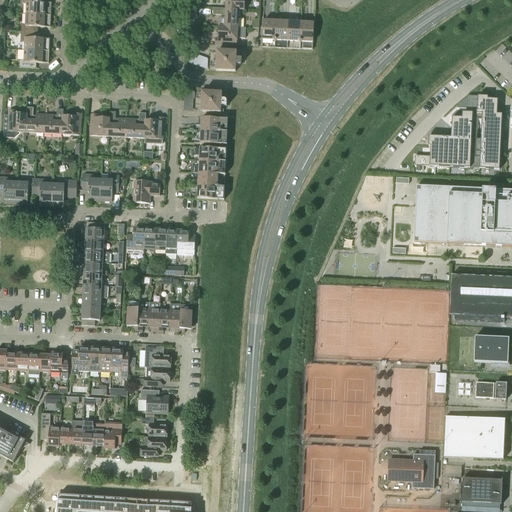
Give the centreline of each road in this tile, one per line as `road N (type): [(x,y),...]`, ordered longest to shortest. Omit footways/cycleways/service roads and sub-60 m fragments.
road 1 (secondary): [(242,511),(261,277),(292,175),(323,124)]
road 2 (residential): [(184,342),(177,467),(48,461),(19,489)]
road 3 (residential): [(69,73),(85,92),(173,99),(170,216)]
road 4 (secondary): [(323,124),(406,36),(461,0)]
road 5 (residential): [(184,342),(0,337)]
road 6 (residential): [(170,216),(0,219)]
road 7 (residential): [(323,124),(265,85),(204,81)]
